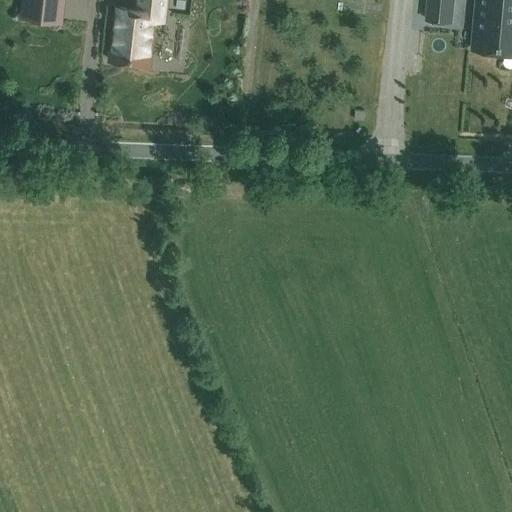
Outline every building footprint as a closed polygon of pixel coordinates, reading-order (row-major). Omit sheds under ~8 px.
[(64,0),(24,0),(22,17),(63,21),(64,0)] [(80,0),(80,25),(113,26),(113,13),(102,13),(102,0),(80,0)] [(110,60),(149,64),(155,18),(165,19),(167,0),(137,0),(136,8),(116,6),(114,19),(117,19),(116,27),(113,27),(110,60)] [(428,0),(429,3),(427,19),(450,21),(451,22),(451,20),(453,2),(453,1),(452,0),(428,0)] [(511,53),(511,0),(476,0),(472,49),(511,53)] [(212,31),(212,10),(187,9),(187,30),(212,31)] [(175,95),(206,99),(212,56),(187,52),(183,77),(178,77),(175,95)]
